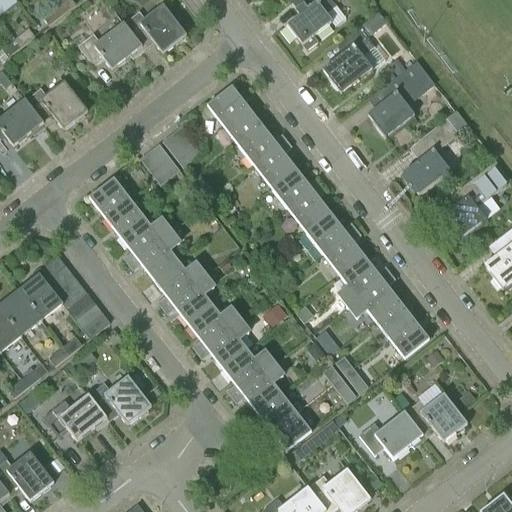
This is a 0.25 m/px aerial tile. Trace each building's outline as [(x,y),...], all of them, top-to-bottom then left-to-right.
[(67,0),(56,9),(62,18),(75,8),(69,0),(67,0)] [(286,29),(302,49),(306,54),(317,45),(313,40),(332,25),(335,30),(346,22),(336,9),(328,0),(294,0),(291,3),(302,17),(286,29)] [(42,20),(48,29),(62,18),(56,9),(42,20)] [(123,27),(144,53),(153,47),(162,58),(186,39),(162,9),(145,23),(139,15),(123,27)] [(370,39),(387,27),(387,26),(378,15),(362,27),(370,39)] [(132,63),(144,53),(123,27),(99,46),(93,38),(77,50),(93,70),(103,63),(111,74),(130,60),(132,63)] [(361,60),(374,51),(358,30),(336,48),(343,57),(321,74),(340,98),(371,73),(361,60)] [(22,49),(34,40),(28,31),(15,41),(22,49)] [(7,61),(22,49),(15,41),(1,53),(7,61)] [(406,73),(397,62),(389,68),(398,79),(406,73)] [(406,110),(434,89),(416,66),(406,73),(398,79),(378,95),(386,104),(367,120),(384,142),(413,120),(406,110)] [(24,104),(45,130),(55,123),(63,134),(87,116),(64,86),(46,99),(40,92),(24,104)] [(223,130),(247,111),(231,91),(207,110),(216,121),(222,129),(223,130)] [(34,139),(45,130),(24,104),(0,122),(0,121),(0,142),(4,139),(13,151),(31,136),(34,139)] [(263,131),(247,111),(223,130),(238,150),(263,131)] [(434,156),(467,130),(455,115),(413,148),(423,161),(402,178),(418,199),(449,175),(434,156)] [(210,125),(208,123),(200,130),(208,141),(222,129),(216,121),(210,125)] [(181,130),(171,138),(185,156),(195,148),(181,130)] [(238,150),(254,170),(287,145),(282,138),(273,145),(263,131),(238,150)] [(176,163),(185,156),(171,138),(162,146),(176,163)] [(292,151),(287,145),(254,170),(271,192),(295,173),(283,157),(292,151)] [(159,148),(149,155),(163,173),(173,166),(159,148)] [(195,148),(185,156),(192,165),(202,157),(195,148)] [(153,181),(163,173),(149,155),(139,163),(153,181)] [(183,172),(192,165),(185,156),(176,163),(183,172)] [(495,165),(472,182),(450,199),(457,209),(438,224),(456,247),(485,224),(475,211),(487,202),(506,187),(505,186),(508,183),(495,165)] [(173,166),(163,173),(170,182),(180,175),(173,166)] [(160,190),(170,182),(163,173),(153,181),(160,190)] [(271,192),(288,214),(321,189),(316,182),(308,189),(295,173),(271,192)] [(200,193),(206,188),(200,180),(193,185),(200,193)] [(89,202),(103,220),(127,201),(113,183),(89,202)] [(326,195),(321,189),(288,214),(306,236),(330,217),(317,201),(326,195)] [(141,219),(127,201),(103,220),(117,238),(141,219)] [(306,236),(323,259),(356,233),(351,227),(342,233),(330,217),(306,236)] [(122,263),(127,269),(160,243),(172,234),(162,221),(150,231),(141,219),(117,238),(131,256),(122,263)] [(502,255),(483,269),(502,293),(511,285),(511,231),(495,245),(502,255)] [(361,240),(356,233),(323,259),(340,281),(364,262),(352,246),(361,240)] [(172,234),(160,243),(127,269),(132,275),(141,269),(153,284),(177,265),(171,256),(182,247),(172,234)] [(346,311),(357,303),(390,277),(385,271),(377,278),(364,262),(340,281),(348,290),(337,299),(346,311)] [(225,264),(219,269),(223,275),(230,270),(225,264)] [(162,313),(195,287),(206,278),(197,265),(185,275),(177,265),(153,284),(165,300),(157,306),(162,313)] [(45,285),(52,295),(72,279),(65,269),(45,285)] [(395,284),(390,277),(357,303),(346,311),(356,323),(367,315),(373,323),(397,304),(386,290),(395,284)] [(62,309),(59,304),(52,295),(45,285),(39,278),(19,294),(42,324),(62,309)] [(206,278),(195,287),(162,313),(167,319),(175,312),(187,328),(212,309),(205,300),(217,291),(206,278)] [(52,295),(59,304),(80,289),(72,279),(52,295)] [(62,309),(66,314),(87,298),(80,289),(59,304),(62,309)] [(0,313),(22,341),(42,324),(19,294),(0,308),(0,313)] [(66,314),(74,323),(95,308),(87,298),(66,314)] [(413,324),(397,304),(373,323),(389,343),(413,324)] [(74,323),(81,333),(102,317),(95,308),(74,323)] [(263,319),(272,330),(285,319),(277,308),(263,319)] [(197,357),(229,332),(241,323),(231,310),(220,319),(212,309),(187,328),(200,344),(192,351),(197,357)] [(311,320),(304,311),(295,318),(303,327),(311,320)] [(0,356),(0,357),(22,341),(0,313),(0,356)] [(109,327),(102,317),(81,333),(89,343),(109,327)] [(241,323),(229,332),(197,357),(201,364),(210,357),(222,373),(247,354),(240,345),(252,336),(241,323)] [(413,324),(389,343),(404,363),(428,344),(413,324)] [(62,350),(69,359),(81,349),(75,340),(62,350)] [(339,352),(333,344),(323,352),(329,360),(339,352)] [(48,362),(55,370),(69,359),(62,350),(48,362)] [(231,401),(264,376),(275,366),(265,354),(254,363),(247,354),(222,373),(234,388),(226,395),(231,401)] [(437,354),(427,362),(433,369),(443,362),(437,354)] [(315,359),(315,365),(319,370),(327,363),(320,355),(315,359)] [(344,360),(334,367),(342,376),(351,369),(344,360)] [(67,369),(74,378),(85,369),(78,361),(67,369)] [(275,366),(264,376),(231,401),(236,408),(244,401),(258,419),(283,400),(274,389),(286,380),(275,366)] [(351,369),(342,376),(349,386),(359,398),(368,391),(358,379),(351,369)] [(330,386),(338,379),(331,370),(322,376),(330,386)] [(21,383),(27,391),(41,381),(34,372),(21,383)] [(338,379),(330,386),(337,395),(346,408),(356,401),(346,388),(338,379)] [(88,399),(109,426),(118,418),(127,429),(151,411),(127,381),(110,395),(104,387),(88,399),(88,398),(88,399)] [(7,394),(14,402),(27,391),(21,383),(7,394)] [(39,405),(32,396),(19,406),(26,415),(39,405)] [(406,415),(404,416),(423,440),(425,443),(434,436),(443,447),(467,428),(443,398),(425,412),(419,404),(412,410),(406,415)] [(98,434),(109,426),(88,399),(64,417),(58,409),(42,422),(58,442),(68,435),(77,446),(95,431),(98,434)] [(258,419),(272,437),(297,418),(283,400),(258,419)] [(412,410),(404,400),(398,405),(406,415),(412,410)] [(423,440),(404,416),(380,435),(373,427),(358,439),(374,459),(384,452),(392,463),(423,440)] [(311,436),(297,418),(272,437),(286,455),(311,436)] [(338,430),(345,424),(341,418),(333,424),(338,430)] [(291,471),(321,447),(314,438),(284,462),(291,471)] [(0,467),(0,486),(12,501),(21,494),(29,505),(53,486),(30,457),(12,471),(6,463),(0,467)] [(57,461),(49,467),(57,477),(64,471),(57,461)] [(307,492),(322,511),(336,511),(338,511),(359,511),(370,503),(347,473),(329,487),(323,480),(308,491),(307,492)] [(1,511),(0,510),(12,501),(0,486),(0,511),(1,511)] [(322,511),(307,492),(283,510),(277,504),(264,511),(322,511)] [(511,511),(511,510),(502,498),(484,511),(511,511)]
